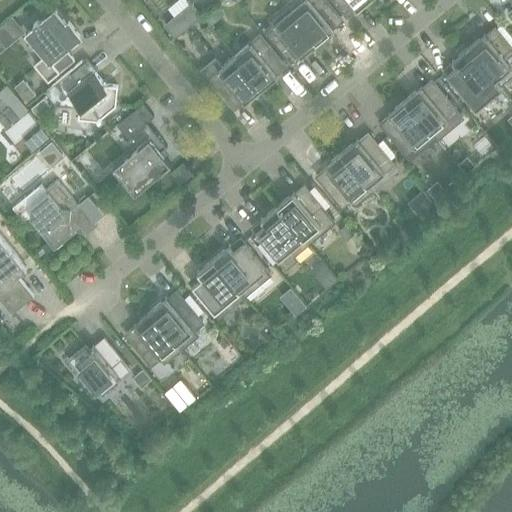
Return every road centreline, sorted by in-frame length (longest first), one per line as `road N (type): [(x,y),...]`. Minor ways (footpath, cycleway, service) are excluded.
road 1 (residential): [(242,173),(448,0)]
road 2 (residential): [(242,173),(101,0)]
road 3 (residential): [(87,290),(129,269),(242,173)]
